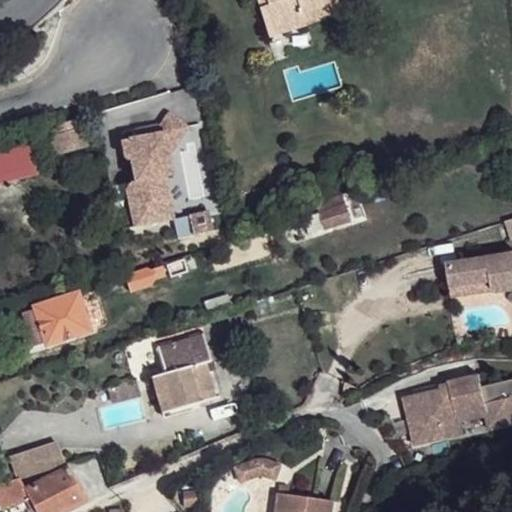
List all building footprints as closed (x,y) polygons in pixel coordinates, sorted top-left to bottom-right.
[(263,0),(255,0),(258,9),(265,7),(263,0)] [(258,9),(265,32),(280,28),(282,35),(304,28),(301,15),(334,6),(336,14),(352,9),(349,0),(263,0),(265,7),(258,9)] [(301,15),(304,28),(337,18),(336,14),(334,6),(301,15)] [(265,32),(267,40),(282,35),(280,28),(265,32)] [(166,150),(166,154),(185,126),(165,113),(151,135),(156,153),(166,150)] [(88,145),(82,126),(52,136),(57,154),(88,145)] [(151,135),(120,142),(125,162),(130,160),(135,182),(125,185),(134,228),(174,219),(164,175),(170,174),(166,154),(166,150),(156,153),(151,135)] [(0,178),(38,167),(30,137),(0,146),(0,178)] [(339,192),(312,201),(315,212),(320,228),(320,229),(349,220),(339,192)] [(208,211),(188,215),(192,235),(212,231),(208,211)] [(315,212),(302,217),(306,233),(320,228),(315,212)] [(511,254),(443,266),(449,298),(491,291),(492,295),(511,291),(511,254)] [(149,280),(169,274),(167,267),(161,268),(161,266),(146,271),(149,280)] [(90,329),(79,292),(34,306),(34,310),(39,326),(44,342),(90,329)] [(20,313),(24,331),(39,326),(34,310),(20,313)] [(44,342),(39,326),(24,331),(31,347),(44,342)] [(148,374),(159,411),(219,397),(202,331),(156,341),(161,371),(148,374)] [(405,400),(415,444),(441,438),(438,426),(459,421),(486,416),(489,427),(511,421),(511,380),(482,387),(479,375),(447,382),(449,389),(405,400)] [(108,387),(111,401),(137,393),(134,381),(108,387)] [(438,426),(441,438),(462,434),(459,421),(438,426)] [(18,478),(36,472),(62,465),(56,444),(10,457),(17,478),(18,478)] [(259,458),(240,465),(246,480),(259,475),(275,480),(280,464),(259,458)] [(240,465),(233,467),(239,483),(246,480),(240,465)] [(26,495),(35,511),(60,511),(85,499),(67,467),(24,489),(26,495)] [(306,477),(280,474),(278,492),(304,495),(306,477)] [(0,503),(2,507),(26,495),(24,489),(18,478),(17,478),(0,483),(0,503)] [(196,503),(195,490),(182,490),(183,504),(196,503)] [(330,511),(332,498),(304,495),(278,492),(274,511),(330,511)]
